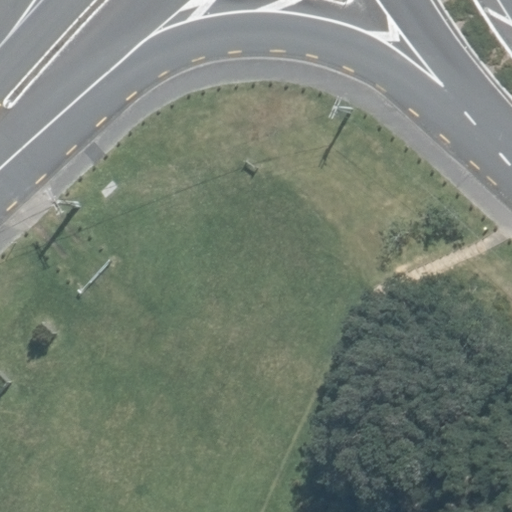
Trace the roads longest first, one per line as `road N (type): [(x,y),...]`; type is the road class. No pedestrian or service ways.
road 1 (tertiary): [(495,123),(413,73),(297,35),(257,28),(98,50)]
road 2 (tertiary): [(495,123),(412,0)]
road 3 (tertiary): [(98,50),(31,112),(0,117)]
